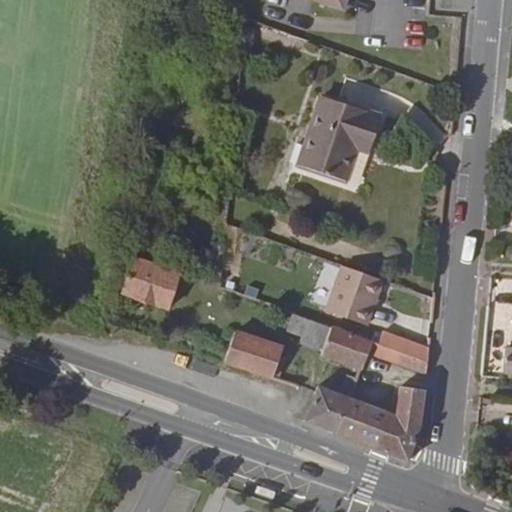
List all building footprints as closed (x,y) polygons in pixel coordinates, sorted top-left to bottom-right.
[(277,0),(280,1),(280,0),(295,0),(337,15),(342,0),(277,0)] [(338,133),(351,138),(363,105),(305,85),(281,150),(327,167),(338,133)] [(126,291),(172,306),(186,269),(171,264),(173,259),(166,257),(165,263),(138,253),(141,242),(125,237),(118,262),(133,267),(126,291)] [(211,275),(222,277),(223,240),(213,240),(211,275)] [(317,308),(357,323),(373,278),(333,263),(317,308)] [(495,345),(493,369),(511,369),(511,288),(509,288),(505,345),(495,345)] [(319,321),(312,346),(335,356),(342,330),(319,321)] [(413,341),(373,327),(369,340),(423,359),(425,349),(412,345),(413,341)] [(361,351),(422,373),(423,359),(369,340),(342,330),(335,356),(355,365),(361,351)] [(278,350),(232,334),(224,360),(269,376),(275,357),(278,350)] [(277,379),(282,360),(275,357),(269,376),(277,379)] [(315,392),(305,422),(336,433),(346,397),(317,385),(315,392)] [(404,461),(416,424),(419,391),(395,386),(387,413),(346,397),(336,433),(404,461)]
